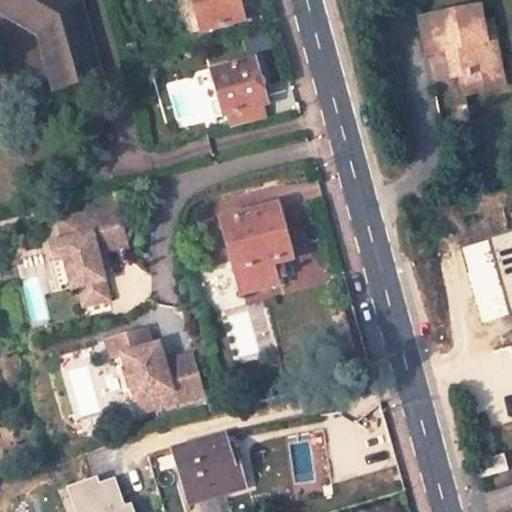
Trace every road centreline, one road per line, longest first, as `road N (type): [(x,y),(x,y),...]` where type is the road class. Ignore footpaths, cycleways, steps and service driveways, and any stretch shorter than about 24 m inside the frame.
road 1 (secondary): [(443,511),(359,208)]
road 2 (unknown): [(160,284),(162,226),(172,201),(209,177),(340,136)]
road 3 (residential): [(403,13),(427,135),(417,160),(359,208)]
road 4 (secondary): [(359,208),(303,0)]
